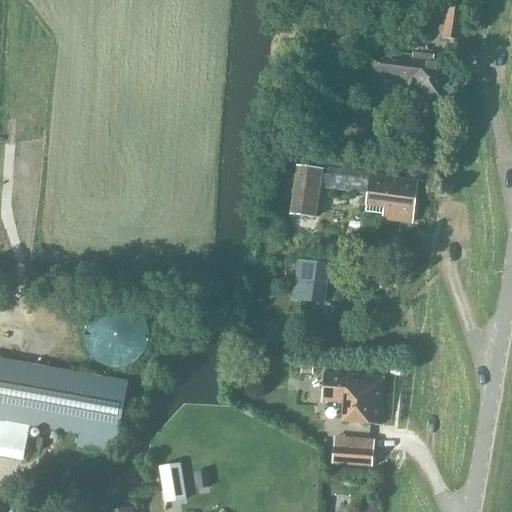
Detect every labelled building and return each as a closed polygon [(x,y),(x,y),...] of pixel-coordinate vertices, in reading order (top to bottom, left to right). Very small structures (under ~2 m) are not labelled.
[(428,36),(459,40),(464,10),(432,6),(428,36)] [(332,26),(344,27),(345,8),(333,7),(332,26)] [(386,87),(394,81),(408,83),(406,101),(446,106),(449,86),(455,87),(457,68),(433,65),(434,57),(412,54),(412,56),(368,50),(364,78),(381,80),(386,87)] [(298,168),(292,215),(316,219),(319,188),(368,195),(366,212),(383,215),(382,219),(412,223),(418,183),(371,177),(371,174),(322,168),(322,171),(298,168)] [(299,264),(298,274),(304,275),(300,299),(323,302),(328,268),(299,264)] [(148,341),(149,335),(148,329),(146,323),(143,317),(139,313),(134,309),(129,306),(123,304),(117,303),(110,304),(104,306),(99,309),(94,313),(90,317),(87,323),(85,329),(85,335),(85,341),(87,347),(90,353),(94,358),(99,362),(104,365),(110,367),(117,367),(123,367),(129,365),(135,362),(139,358),(143,353),(146,347),(148,341)] [(77,448),(105,453),(106,449),(113,450),(114,442),(117,442),(128,383),(0,359),(0,420),(29,426),(79,435),(77,448)] [(381,426),(384,378),(324,373),(322,402),(344,404),(342,423),(381,426)] [(334,447),(332,464),(373,467),(373,466),(374,450),(334,447)] [(172,451),(149,454),(150,464),(173,461),(172,451)] [(181,464),(159,468),(165,503),(187,500),(181,464)] [(209,488),(206,472),(195,473),(197,489),(209,488)]
